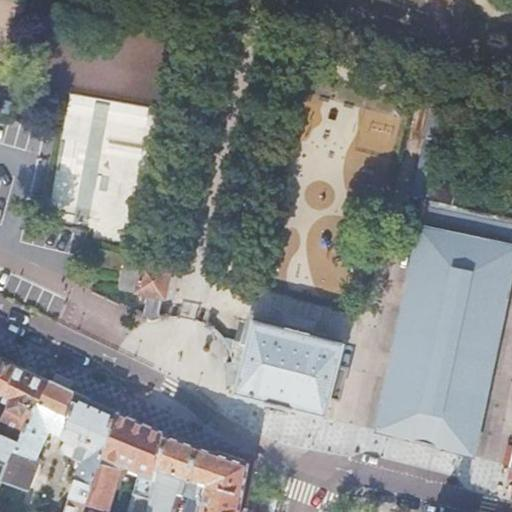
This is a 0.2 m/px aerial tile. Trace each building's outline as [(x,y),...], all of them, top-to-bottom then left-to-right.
[(68,92),(55,210),(96,215),(94,232),(136,237),(151,101),(68,92)] [(511,220),(427,201),(406,294),(383,398),(379,413),(375,432),(473,457),(511,275),(511,220)] [(125,265),(121,289),(163,299),(167,281),(169,271),(141,265),(140,268),(125,265)] [(251,322),(239,320),(228,370),(223,387),(221,394),(323,419),(343,347),(307,338),(308,336),(285,330),(284,331),(251,322)] [(15,366),(0,359),(0,397),(1,395),(1,393),(15,366)] [(0,419),(0,420),(0,435),(18,444),(47,381),(27,372),(15,366),(1,393),(1,395),(10,399),(0,419)] [(223,387),(228,370),(218,367),(213,385),(223,387)] [(47,381),(18,444),(15,451),(13,450),(1,482),(27,491),(39,458),(37,457),(48,430),(60,436),(59,438),(66,440),(58,452),(74,458),(66,483),(74,485),(66,511),(83,511),(95,472),(113,412),(73,394),(68,391),(47,381)] [(379,413),(383,398),(368,394),(364,409),(379,413)] [(83,511),(147,511),(152,486),(162,435),(137,424),(113,412),(95,472),(83,511)] [(0,484),(1,482),(13,450),(15,451),(18,444),(0,435),(0,484)] [(245,463),(162,435),(152,486),(147,511),(168,511),(179,483),(186,485),(187,480),(194,482),(188,498),(198,502),(195,511),(236,511),(245,463)]
